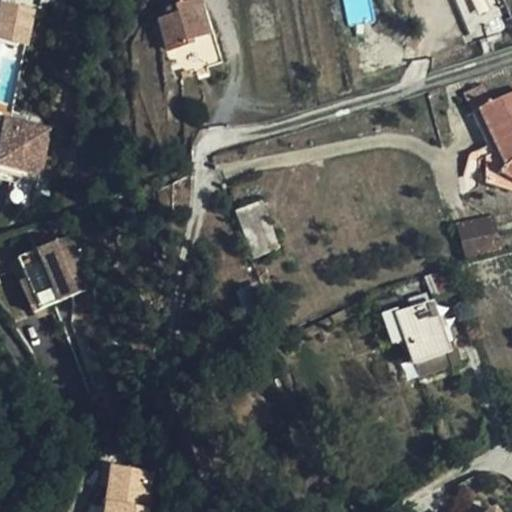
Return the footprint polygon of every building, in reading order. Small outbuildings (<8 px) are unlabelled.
[(158,23),(168,52),(192,45),(190,38),(197,36),(207,33),(197,0),(164,10),(168,20),(158,23)] [(511,17),(504,0),(492,0),(503,25),(511,21),(511,17)] [(38,12),(0,5),(0,42),(32,48),(38,12)] [(190,38),(192,45),(199,42),(197,36),(190,38)] [(465,93),(474,111),(492,103),(483,84),(465,93)] [(511,92),(492,103),(474,111),(472,112),(492,153),(485,157),(486,182),(511,189),(511,92)] [(57,129),(5,120),(0,149),(0,177),(48,185),(57,129)] [(261,206),(234,216),(251,263),(278,253),(261,206)] [(464,258),(498,250),(489,215),(456,223),(464,258)] [(80,238),(18,262),(39,315),(101,291),(80,238)] [(458,290),(450,268),(425,275),(432,299),(458,290)] [(400,306),(403,314),(432,303),(428,296),(400,306)] [(432,303),(403,314),(398,316),(397,310),(382,315),(391,344),(407,339),(416,362),(449,350),(438,318),(432,303)] [(307,338),(350,317),(346,311),(304,330),(307,338)] [(449,350),(416,362),(420,376),(461,363),(444,316),(438,318),(449,350)] [(304,404),(295,381),(278,387),(287,411),(304,404)] [(147,511),(154,473),(110,466),(103,511),(147,511)] [(249,511),(250,493),(222,492),(221,511),(249,511)]
